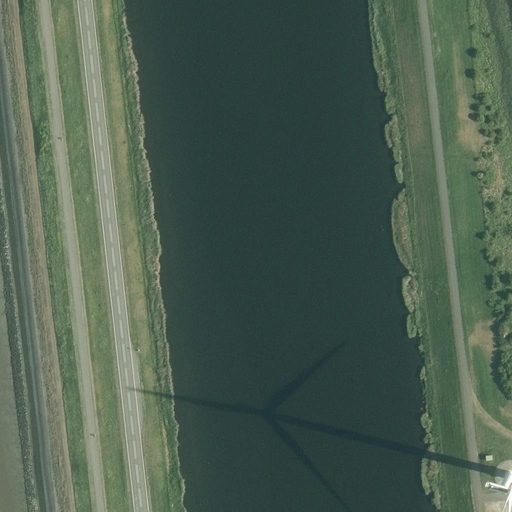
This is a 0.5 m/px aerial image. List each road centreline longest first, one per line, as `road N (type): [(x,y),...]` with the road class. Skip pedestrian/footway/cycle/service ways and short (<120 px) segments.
road 1 (unclassified): [(479,511),(422,0)]
road 2 (unclassified): [(99,511),(43,0)]
road 3 (trunk): [(140,511),(84,0)]
